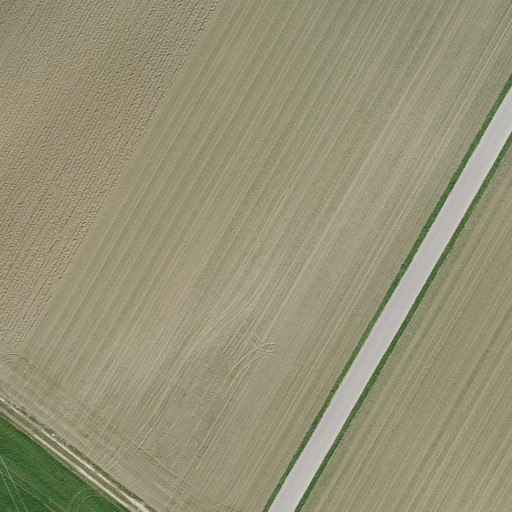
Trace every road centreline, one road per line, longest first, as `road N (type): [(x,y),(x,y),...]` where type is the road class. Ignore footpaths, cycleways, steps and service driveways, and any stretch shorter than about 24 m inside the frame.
road 1 (residential): [(511,129),(291,511)]
road 2 (track): [(0,397),(151,511)]
